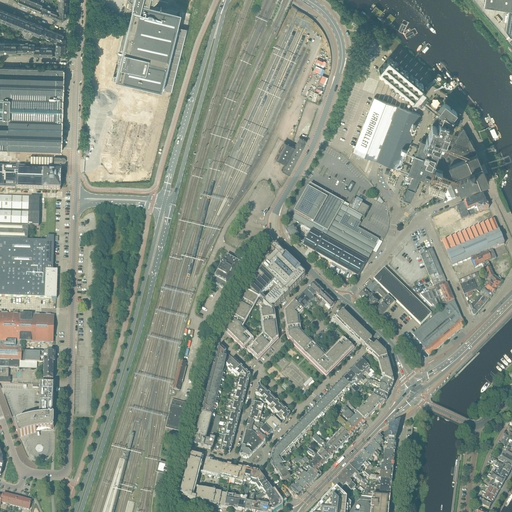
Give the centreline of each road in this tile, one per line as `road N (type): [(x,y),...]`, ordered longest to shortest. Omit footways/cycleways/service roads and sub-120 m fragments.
road 1 (secondary): [(162,210),(74,511)]
road 2 (secondary): [(81,511),(171,213)]
road 3 (residential): [(67,470),(75,203)]
road 4 (tertiary): [(275,234),(273,217),(314,142),(341,61),(334,26),(307,0)]
road 5 (secondary): [(174,202),(227,0)]
road 6 (secondary): [(224,0),(165,200)]
road 7 (unknown): [(266,164),(198,295),(199,318)]
road 8 (unknown): [(266,164),(302,91),(316,36)]
road 9 (residential): [(423,213),(486,187),(511,248)]
road 10 (residential): [(75,195),(79,61)]
road 11 (residential): [(471,326),(423,213)]
road 12 (residential): [(258,371),(282,344),(278,313),(315,275)]
